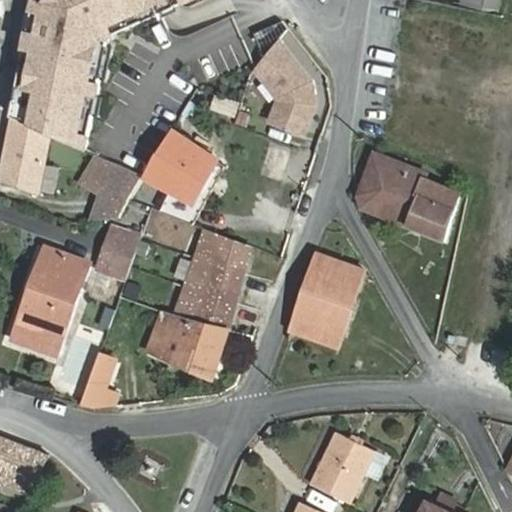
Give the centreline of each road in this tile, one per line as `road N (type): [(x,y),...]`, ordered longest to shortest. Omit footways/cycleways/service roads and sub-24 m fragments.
road 1 (residential): [(455,391),(330,183)]
road 2 (residential): [(330,183),(251,409)]
road 3 (residential): [(455,391),(367,392),(251,409)]
road 4 (residential): [(251,409),(48,428)]
road 5 (residential): [(511,500),(455,391)]
